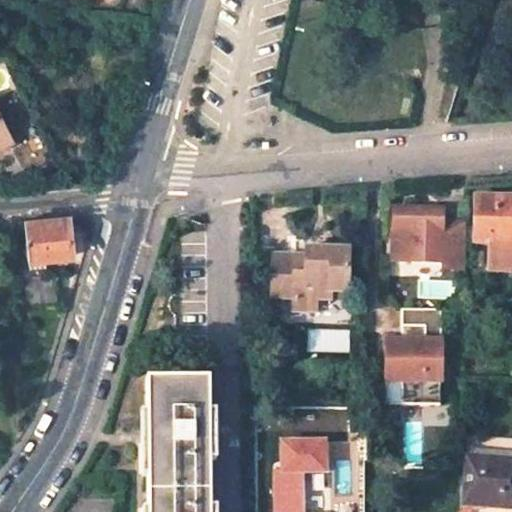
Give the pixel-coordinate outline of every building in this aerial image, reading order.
[(0,146),(11,142),(7,134),(0,137),(0,146)] [(511,195),(475,195),(474,241),(488,242),(487,267),(511,268),(511,195)] [(393,205),(392,239),(391,259),(440,261),(440,267),(461,268),(462,220),(440,220),(441,207),(393,205)] [(23,220),(26,259),(69,256),(67,216),(44,218),(23,220)] [(292,312),(315,312),(315,300),(330,300),(330,292),(346,293),(348,249),(305,248),(305,259),(295,259),(295,256),(272,255),(271,291),(293,292),(293,301),(292,312)] [(23,302),(52,301),(50,282),(23,284),(23,302)] [(293,292),(271,291),(271,301),(293,301),(293,292)] [(440,309),(403,309),(402,341),(440,341),(440,309)] [(400,392),(400,406),(439,407),(439,383),(440,383),(440,341),(402,341),(385,341),(385,382),(401,382),(400,392)] [(205,511),(205,510),(204,445),(211,445),(211,422),(203,422),(202,378),(144,380),(145,420),(146,511),(205,511)] [(401,382),(385,382),(385,392),(400,392),(401,382)] [(314,439),(278,439),(279,469),(272,469),(272,511),(299,511),(299,470),(314,470),(314,439)] [(511,451),(466,448),(466,456),(511,459),(511,451)] [(511,459),(466,456),(462,505),(511,508),(511,459)]
